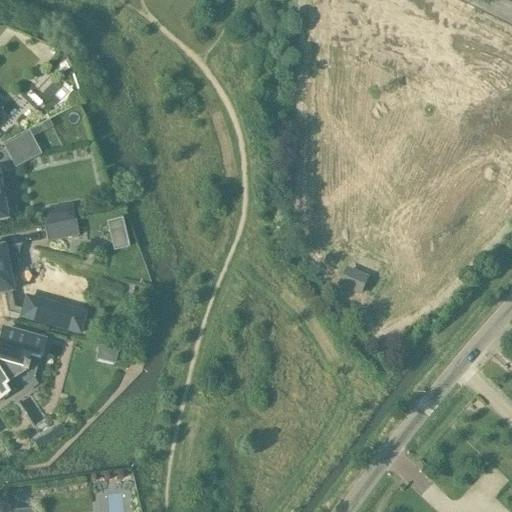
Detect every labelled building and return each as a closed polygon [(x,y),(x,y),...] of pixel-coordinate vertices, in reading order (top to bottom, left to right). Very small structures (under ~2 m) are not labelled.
[(29,133),(4,147),(16,168),(40,155),(29,133)] [(106,223),(113,252),(129,248),(122,219),(106,223)] [(45,226),(48,242),(79,236),(76,220),(45,226)] [(22,245),(0,249),(0,295),(12,293),(9,277),(14,276),(21,246),(22,246),(22,245)] [(360,287),(343,280),(340,288),(357,295),(360,287)] [(21,310),(19,318),(19,319),(80,336),(86,313),(25,296),(21,310)] [(0,400),(8,395),(4,388),(25,375),(25,373),(27,374),(29,368),(27,367),(29,358),(40,361),(45,342),(3,331),(0,336),(0,400)]
